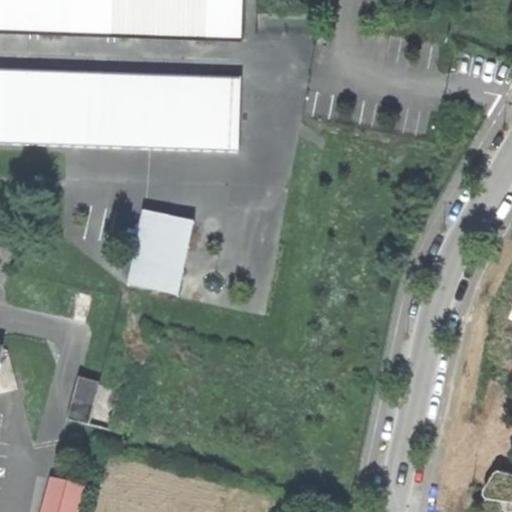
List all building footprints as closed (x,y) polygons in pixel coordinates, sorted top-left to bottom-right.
[(244,0),(0,0),(0,30),(243,39),(244,0)] [(241,83),(0,73),(0,144),(238,152),(241,83)] [(145,214),(129,286),(178,297),(194,225),(145,214)] [(0,283),(4,284),(11,251),(0,248),(0,283)] [(99,385),(79,380),(68,419),(88,425),(99,385)] [(511,471),(498,469),(484,495),(496,499),(511,501),(511,471)] [(44,511),(86,511),(93,485),(54,475),(44,511)]
